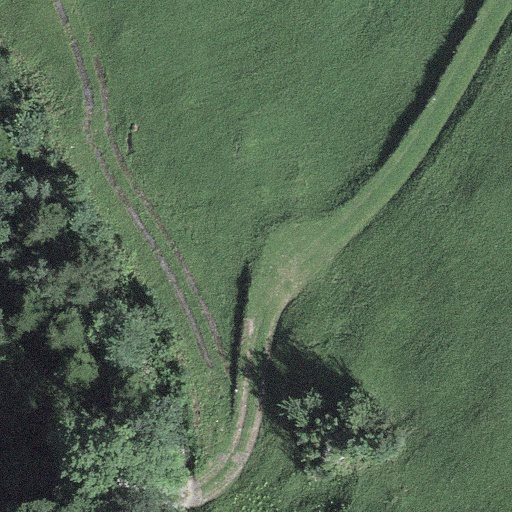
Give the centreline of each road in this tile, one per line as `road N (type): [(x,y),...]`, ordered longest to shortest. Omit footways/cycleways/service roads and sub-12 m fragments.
road 1 (track): [(7,511),(42,484),(86,479),(187,498),(234,465),(257,403),(276,284),(374,207),(511,1)]
road 2 (track): [(67,0),(88,59),(80,98),(87,141),(152,255),(227,470)]
